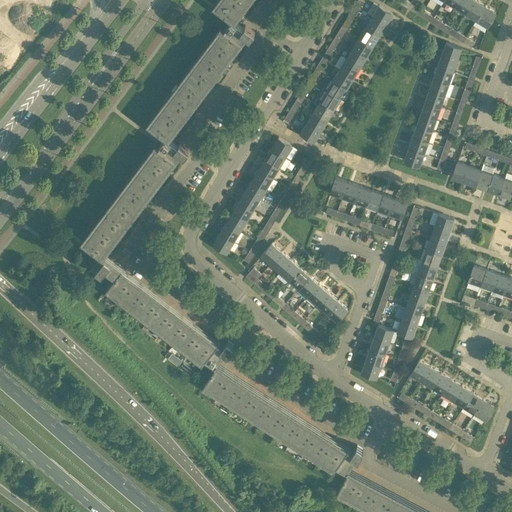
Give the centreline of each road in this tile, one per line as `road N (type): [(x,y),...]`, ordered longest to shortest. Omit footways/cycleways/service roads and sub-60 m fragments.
road 1 (residential): [(333,0),(190,237),(199,264),(333,380)]
road 2 (trunk): [(229,511),(131,405),(0,284)]
road 3 (trunk): [(157,511),(0,380)]
road 4 (residential): [(333,380),(481,468)]
road 5 (tertiary): [(101,27),(0,155)]
road 6 (tertiary): [(0,218),(84,106)]
road 7 (trunk): [(0,424),(103,511)]
road 8 (tertiary): [(84,106),(167,0)]
road 9 (residential): [(365,293),(322,258),(328,239),(377,256)]
road 10 (residential): [(84,106),(87,82),(142,0)]
